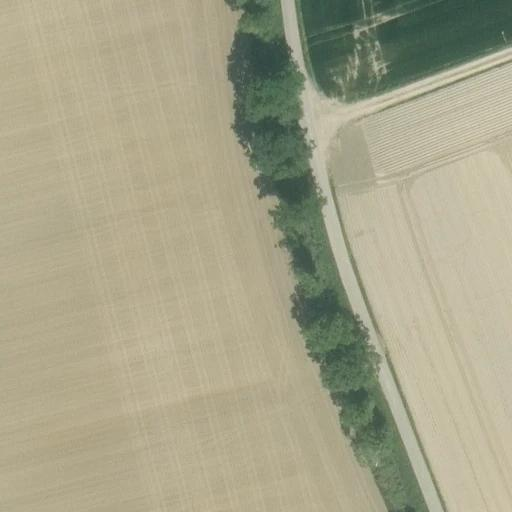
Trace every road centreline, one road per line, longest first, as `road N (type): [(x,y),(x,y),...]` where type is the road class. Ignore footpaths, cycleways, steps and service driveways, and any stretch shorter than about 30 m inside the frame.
road 1 (track): [(445,511),(314,134),(287,0)]
road 2 (track): [(511,59),(314,134)]
